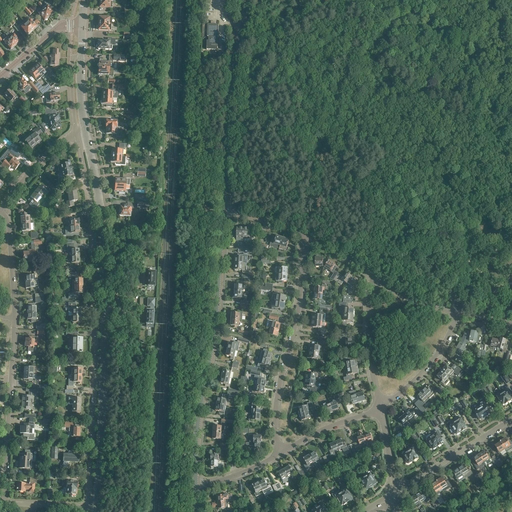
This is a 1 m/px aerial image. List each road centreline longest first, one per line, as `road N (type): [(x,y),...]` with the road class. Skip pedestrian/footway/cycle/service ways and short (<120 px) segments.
road 1 (tertiary): [(96,507),(104,308),(98,194),(84,130)]
road 2 (residential): [(77,133),(96,292),(88,507)]
road 3 (tertiary): [(195,487),(222,210)]
road 4 (residential): [(281,453),(279,395),(303,231)]
road 5 (tertiary): [(222,210),(230,86),(247,0)]
road 6 (residential): [(3,501),(13,321)]
road 7 (residential): [(395,492),(511,419)]
road 8 (residential): [(379,407),(368,333),(373,277)]
road 9 (residential): [(379,407),(427,368),(458,312)]
